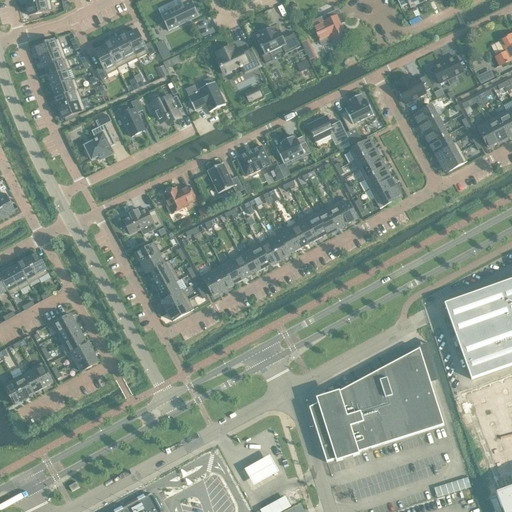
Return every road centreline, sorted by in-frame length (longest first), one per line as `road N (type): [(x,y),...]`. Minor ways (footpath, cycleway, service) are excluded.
road 1 (residential): [(96,212),(165,335),(437,187)]
road 2 (residential): [(96,212),(376,74)]
road 3 (secondary): [(511,212),(262,346)]
road 4 (secondary): [(270,360),(511,230)]
road 5 (unclassified): [(66,511),(286,390)]
road 6 (residential): [(41,236),(110,364),(21,413)]
road 7 (tertiary): [(168,398),(71,222)]
road 8 (secondary): [(168,398),(24,475)]
road 9 (secondary): [(33,490),(175,412)]
road 10 (residential): [(82,184),(19,37)]
road 11 (residential): [(376,74),(511,8)]
road 12 (tertiary): [(57,197),(0,62)]
road 13 (unclassified): [(286,390),(406,324)]
road 14 (unclassified): [(331,511),(286,390)]
road 15 (residential): [(376,74),(437,187)]
road 16 (residential): [(82,184),(193,131)]
